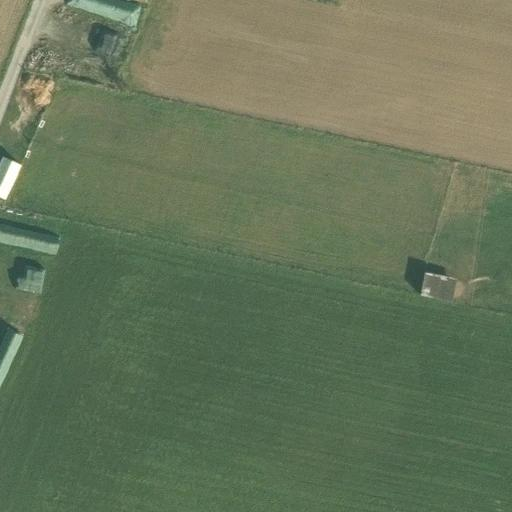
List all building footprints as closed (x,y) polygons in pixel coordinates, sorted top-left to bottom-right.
[(76,0),(74,10),(138,26),(144,0),(76,0)] [(124,62),(132,42),(100,29),(92,48),(124,62)] [(66,114),(100,122),(104,105),(70,96),(66,114)] [(0,195),(8,199),(24,163),(5,154),(0,164),(0,195)] [(17,226),(13,244),(56,255),(60,237),(17,226)] [(428,271),(422,294),(453,302),(459,278),(428,271)]
